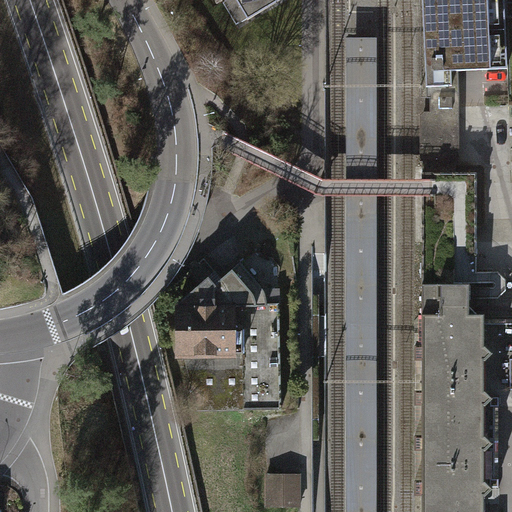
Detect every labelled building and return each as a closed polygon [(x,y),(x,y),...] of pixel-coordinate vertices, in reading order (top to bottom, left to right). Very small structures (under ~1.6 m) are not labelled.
[(220,0),(222,2),(226,0),(227,0),(240,21),(275,0),(220,0)] [(422,0),(426,87),(452,86),(451,71),(459,71),(472,70),(496,70),(506,70),(506,18),(505,0),(422,0)] [(377,511),(378,39),(346,39),(345,511),(377,511)] [(452,86),(426,87),(426,98),(430,98),(439,98),(439,109),(452,109),(460,108),(459,71),(451,71),(452,86)] [(460,159),(460,108),(452,109),(439,109),(439,98),(430,98),(430,111),(424,111),(420,115),(420,159),(424,163),(424,173),(455,173),(456,162),(460,159)] [(511,318),(484,318),(484,314),(470,314),(470,308),(470,298),(470,284),(470,283),(478,283),(484,278),(484,269),(477,269),(477,261),(477,241),(477,173),(455,173),(424,173),(422,172),(422,310),(422,345),(415,345),(415,360),(422,360),(422,390),(415,390),(415,405),(422,405),(422,435),(415,435),(415,450),(422,450),(422,480),(415,480),(415,495),(422,495),(422,511),(484,511),(484,493),(499,493),(499,397),(509,397),(509,390),(511,390),(511,318)] [(193,350),(195,412),(266,410),(283,409),(280,296),(238,297),(240,349),(193,350)] [(179,299),(180,350),(193,350),(240,349),(238,297),(179,299)] [(267,506),(299,506),(299,475),(267,475),(267,506)]
